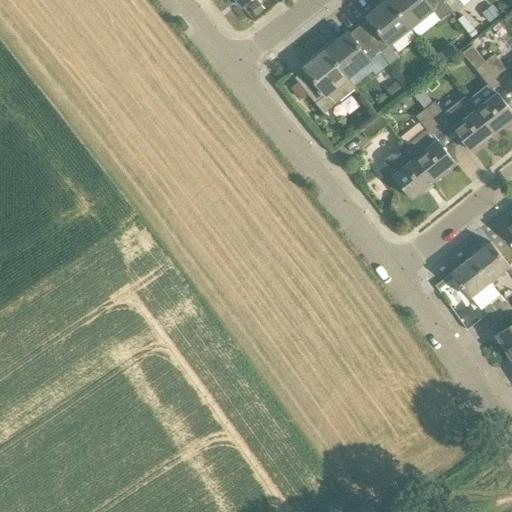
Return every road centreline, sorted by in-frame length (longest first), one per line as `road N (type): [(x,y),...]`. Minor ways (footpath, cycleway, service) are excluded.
road 1 (residential): [(394,270),(231,67)]
road 2 (residential): [(511,446),(394,270)]
road 3 (residential): [(394,270),(511,175)]
